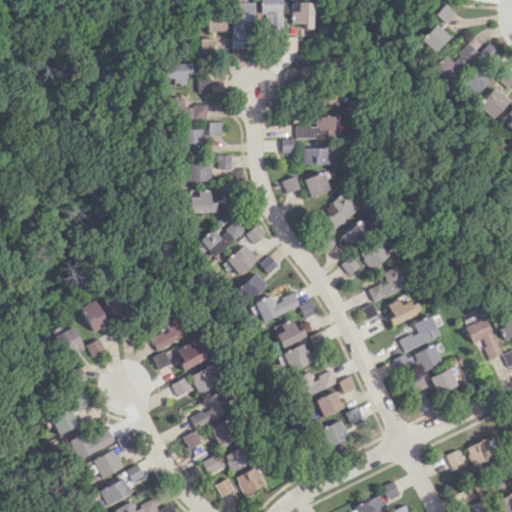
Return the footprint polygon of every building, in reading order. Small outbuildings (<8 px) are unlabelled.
[(276,0),(254,0),(255,12),(260,12),(260,30),(277,30),(276,0)] [(308,28),(309,1),(286,1),(286,23),(299,23),(299,28),(308,28)] [(247,2),(226,3),(227,47),(248,47),(247,2)] [(450,12),(440,3),(431,13),(441,22),(450,12)] [(200,31),(220,30),(219,11),(200,12),(200,31)] [(431,52),(445,36),(431,23),(417,39),(431,52)] [(446,81),(474,52),(462,40),(433,68),(446,81)] [(185,62),(157,63),(157,78),(166,77),(166,84),(179,84),(179,72),(185,72),(185,62)] [(458,85),(470,96),(487,78),(475,67),(458,85)] [(504,87),(511,78),(511,75),(504,68),(495,78),(504,87)] [(192,92),(203,92),(203,78),(192,78),(192,92)] [(476,105),(492,118),(506,99),(491,87),(476,105)] [(316,103),(337,104),(337,91),(316,90),(316,103)] [(201,117),(200,105),(178,105),(178,96),(165,96),(166,118),(201,117)] [(511,131),(511,105),(499,119),(511,131)] [(215,122),(202,122),(202,135),(215,135),(215,122)] [(176,146),(196,147),(196,128),(177,128),(176,146)] [(278,152),(291,151),(291,137),(278,138),(278,152)] [(181,180),(205,181),(205,169),(226,169),(226,154),(203,154),(203,161),(181,160),(181,180)] [(326,188),(319,171),(300,179),(307,197),(326,188)] [(277,180),(282,193),(296,188),(291,175),(277,180)] [(183,212),(208,211),(207,190),(192,190),(192,197),(182,197),(183,212)] [(357,207),(342,191),(329,202),(334,208),(319,223),(328,233),(357,207)] [(239,230),(231,220),(214,235),(208,228),(194,239),(208,256),(239,230)] [(249,243),(260,235),(251,225),(241,233),(249,243)] [(357,253),(371,269),(389,253),(374,238),(357,253)] [(230,277),(253,257),(240,243),(217,263),(230,277)] [(273,264),(265,254),(255,263),(264,273),(273,264)] [(382,280),(365,289),(372,301),(406,283),(396,264),(379,274),(382,280)] [(231,288),(243,301),(262,284),(250,271),(231,288)] [(251,301),(259,320),(296,305),(290,291),(270,300),(267,294),(251,301)] [(410,305),(406,294),(385,302),(389,312),(385,313),(389,323),(422,311),(419,301),(410,305)] [(73,306),(88,331),(102,322),(87,298),(73,306)] [(502,338),(511,334),(511,311),(500,315),(503,326),(499,327),(502,338)] [(397,339),(403,351),(439,334),(430,314),(412,322),(416,331),(397,339)] [(180,336),(172,315),(154,322),(158,332),(145,337),(150,348),(180,336)] [(471,342),(480,339),(489,358),(500,353),(484,316),(464,326),(471,342)] [(270,327),(278,347),(300,337),(291,317),(270,327)] [(58,356),(77,349),(69,326),(50,333),(58,356)] [(80,343),(85,356),(98,351),(93,338),(80,343)] [(201,359),(193,338),(147,356),(152,369),(174,360),(177,368),(201,359)] [(311,360),(303,342),(280,352),(289,371),(311,360)] [(442,362),(438,351),(442,350),(439,342),(412,353),(420,371),(442,362)] [(507,366),(511,363),(511,349),(502,354),(507,366)] [(186,375),(195,393),(216,381),(206,364),(186,375)] [(295,377),(301,395),(335,384),(329,366),(295,377)] [(428,377),(437,395),(456,385),(448,367),(428,377)] [(166,383),(172,396),(185,389),(179,377),(166,383)] [(313,398),(320,416),(340,408),(333,390),(313,398)] [(184,415),(191,428),(224,411),(214,392),(197,400),(201,406),(184,415)] [(351,426),(363,421),(357,406),(345,411),(351,426)] [(54,434),(73,424),(64,407),(45,417),(54,434)] [(348,438),(340,419),(320,428),(328,446),(348,438)] [(214,444),(231,437),(225,420),(207,427),(214,444)] [(109,441),(102,424),(65,441),(73,458),(109,441)] [(184,448),(198,442),(192,429),(179,435),(184,448)] [(465,447),(473,466),(494,458),(486,438),(465,447)] [(221,454),(228,470),(247,463),(240,446),(221,454)] [(445,454),(452,468),(465,462),(458,448),(445,454)] [(87,459),(96,477),(117,467),(109,449),(87,459)] [(200,460),(206,473),(218,467),(212,454),(200,460)] [(127,481),(139,475),(132,463),(120,469),(127,481)] [(262,485),(255,466),(233,474),(240,494),(262,485)] [(212,484),(218,495),(230,489),(224,477),(212,484)] [(95,488),(101,503),(126,493),(120,478),(95,488)] [(398,494),(392,480),(380,486),(387,500),(398,494)] [(511,511),(511,491),(491,501),(495,511),(511,511)] [(377,511),(385,509),(379,495),(347,509),(348,511),(377,511)] [(113,511),(151,511),(154,510),(147,496),(129,506),(126,501),(111,508),(113,511)] [(470,505),(473,511),(489,511),(483,498),(470,505)]
